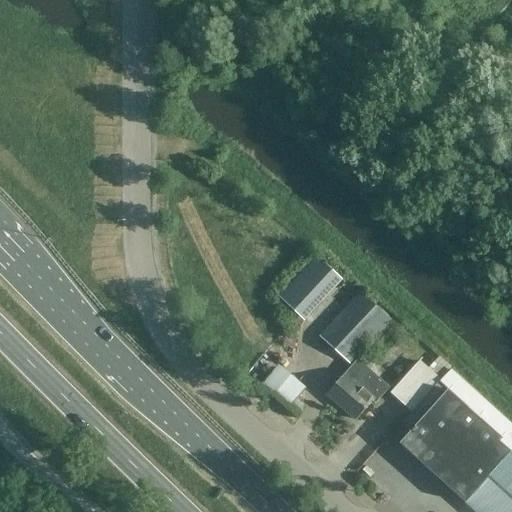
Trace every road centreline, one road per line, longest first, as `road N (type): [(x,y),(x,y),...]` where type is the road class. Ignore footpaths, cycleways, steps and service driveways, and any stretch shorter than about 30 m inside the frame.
road 1 (unclassified): [(341,511),(198,385),(154,322),(137,248),(132,0)]
road 2 (trunk): [(280,511),(100,347),(0,238)]
road 3 (trunk): [(0,334),(187,511)]
